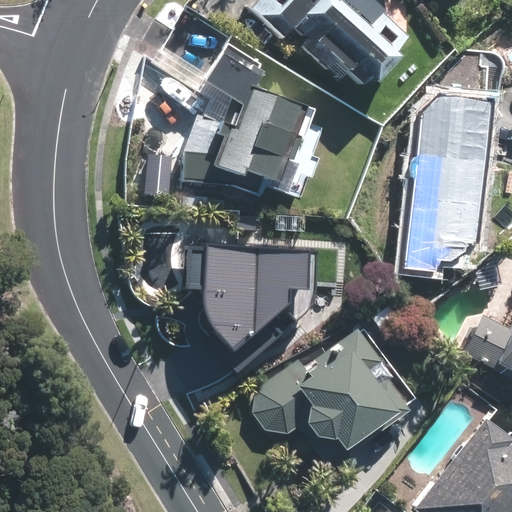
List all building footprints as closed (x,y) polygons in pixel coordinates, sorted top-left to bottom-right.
[(263,0),(257,7),(280,27),(297,6),(319,25),(302,46),(330,71),(340,60),(362,79),(401,34),(378,15),(362,33),(328,4),(331,0),(263,0)] [(200,88),(238,112),(221,160),(276,179),(302,109),(266,96),(243,81),(252,67),(225,50),(200,88)] [(467,237),(481,100),(435,96),(419,112),(404,262),(427,264),(430,233),(467,237)] [(296,253),(208,251),(206,313),(236,355),(294,314),(296,253)] [(511,330),(511,333),(480,319),(466,349),(511,370),(511,330)] [(291,360),(251,391),(282,430),(295,419),(320,452),(396,393),(350,333),(300,371),(291,360)] [(505,511),(511,503),(511,452),(479,428),(420,506),(428,511),(505,511)]
